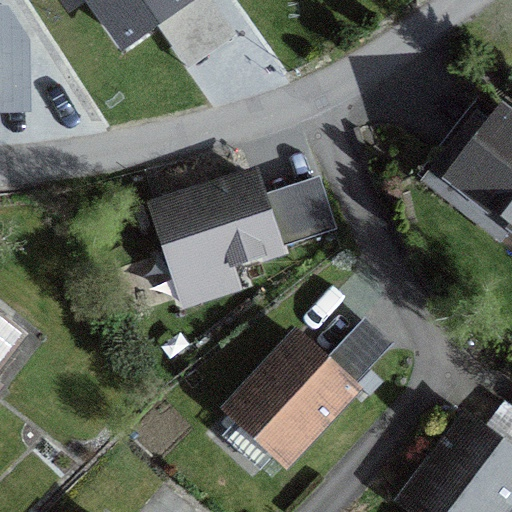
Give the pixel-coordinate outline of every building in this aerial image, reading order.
[(98,0),(128,41),(185,0),(98,0)] [(511,125),(503,119),(455,180),(511,223),(511,125)] [(157,209),(180,280),(275,249),(252,178),(157,209)] [(0,372),(21,344),(0,328),(0,372)] [(299,349),(236,417),(289,466),(390,355),(363,330),(325,372),(299,349)] [(472,433),(410,511),(411,511),(511,511),(511,417),(488,445),(472,433)]
